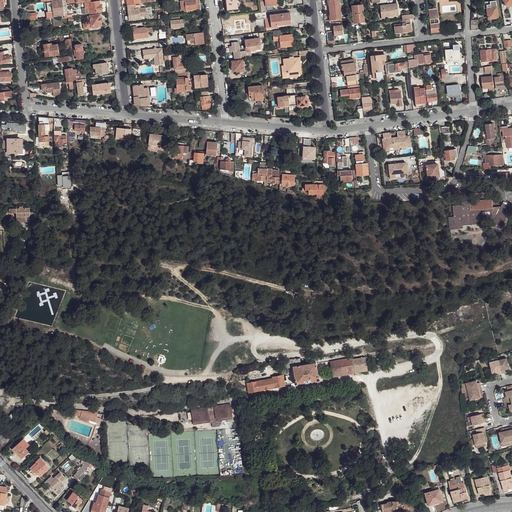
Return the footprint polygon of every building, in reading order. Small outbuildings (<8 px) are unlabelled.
[(55,2),(47,3),(48,8),(53,8),(53,11),(54,15),(64,13),(63,6),(64,6),(64,8),(67,8),(67,5),(66,0),(56,0),(55,0),(55,2)] [(185,0),(181,0),(182,11),(196,9),(195,0),(197,0),(185,0)] [(226,0),(227,10),(238,9),(238,5),(236,6),(236,3),(237,3),(236,0),(226,0)] [(328,0),(330,20),(341,19),(339,0),(328,0)] [(90,6),(90,13),(97,12),(102,11),(102,10),(101,4),(100,4),(100,1),(93,1),(90,2),(91,6),(90,6)] [(496,1),(483,2),(484,8),(487,8),(488,19),(495,18),(498,18),(496,1)] [(380,5),(382,18),(384,18),(384,17),(396,16),(395,9),(397,9),(397,3),(380,5)] [(352,6),(354,23),(364,22),(362,13),(363,13),(362,4),(352,6)] [(128,6),(129,20),(140,19),(138,8),(136,9),(135,5),(128,6)] [(437,8),(428,9),(429,19),(438,18),(437,8)] [(255,13),(256,20),(266,19),(265,12),(264,12),(261,12),(255,13)] [(37,13),(28,14),(28,21),(38,20),(37,13)] [(270,15),(271,28),(277,27),(277,25),(291,24),(290,17),(288,17),(288,13),(270,15)] [(100,14),(90,16),(91,22),(88,22),(83,23),(84,29),(89,28),(89,27),(101,25),(100,14)] [(172,20),(170,20),(171,26),(172,26),(172,29),(177,28),(177,27),(184,26),(183,19),(180,19),(180,17),(172,18),(172,20)] [(394,24),(395,34),(411,32),(410,19),(406,19),(402,19),(403,23),(394,24)] [(439,23),(430,24),(431,33),(440,32),(439,23)] [(132,27),(134,38),(148,37),(148,33),(148,32),(147,31),(146,31),(146,28),(137,29),(137,27),(132,27)] [(327,32),(328,45),(335,44),(334,31),(327,32)] [(186,34),(187,45),(204,43),(203,32),(186,34)] [(280,41),(281,47),(294,46),(292,35),(273,37),(274,41),(280,41)] [(245,40),(246,49),(251,49),(256,48),(256,49),(261,49),(259,38),(245,40)] [(239,41),(229,42),(231,58),(247,57),(246,50),(240,51),(239,41)] [(53,43),(44,45),(45,49),(45,52),(46,57),(59,54),(58,44),(53,45),(53,43)] [(77,56),(77,59),(84,58),(82,44),(75,45),(74,45),(75,56),(77,56)] [(406,45),(407,53),(415,52),(414,44),(406,45)] [(154,58),(155,65),(164,64),(162,48),(156,49),(154,49),(143,50),(143,57),(154,56),(154,58)] [(481,50),(482,62),(497,61),(496,49),(481,50)] [(0,64),(11,61),(11,59),(10,57),(8,50),(0,51),(0,64)] [(445,51),(446,61),(460,60),(459,50),(453,51),(453,50),(445,51)] [(282,66),(282,71),(286,71),(289,73),(289,77),(294,76),(296,78),(300,74),(301,74),(301,70),(298,67),(297,67),(297,65),(300,64),(299,51),(289,52),(290,58),(283,59),(284,65),(282,66)] [(173,55),(168,55),(168,60),(173,60),(174,69),(185,68),(183,53),(182,54),(173,55)] [(408,61),(409,67),(416,67),(416,64),(431,62),(431,53),(423,54),(414,55),(415,60),(408,60),(408,61)] [(371,56),(373,79),(383,78),(382,72),(382,64),(381,60),(384,60),(385,60),(384,54),(371,56)] [(232,61),(233,71),(237,70),(237,72),(244,71),(242,60),(232,61)] [(385,63),(386,71),(388,71),(388,65),(405,62),(405,61),(385,63)] [(388,65),(388,71),(392,71),(393,73),(402,72),(401,68),(409,67),(408,61),(405,61),(405,62),(388,65)] [(95,68),(96,74),(103,74),(108,73),(107,62),(93,64),(94,68),(95,68)] [(343,70),(344,76),(346,76),(355,75),(354,62),(341,64),(342,70),(343,70)] [(1,68),(0,68),(0,80),(10,80),(10,72),(1,72),(1,68)] [(69,82),(70,89),(74,88),(73,82),(72,80),(74,80),(81,79),(81,76),(81,73),(77,74),(76,69),(73,70),(73,68),(65,69),(67,83),(69,82)] [(494,77),(496,89),(499,88),(505,87),(503,73),(497,74),(498,77),(494,77)] [(194,80),(195,88),(208,87),(207,74),(194,76),(194,77),(194,80)] [(346,76),(347,86),(357,84),(357,79),(359,79),(358,74),(355,75),(346,76)] [(481,77),(482,89),(489,88),(494,87),(493,76),(481,77)] [(175,89),(175,92),(186,92),(186,90),(191,90),(191,84),(190,84),(190,81),(189,81),(189,77),(176,78),(177,89),(175,89)] [(76,80),(79,95),(85,94),(83,82),(86,82),(86,79),(76,80)] [(59,82),(46,84),(47,92),(53,91),(53,96),(61,95),(59,82)] [(111,91),(110,82),(92,85),(93,94),(103,93),(102,92),(111,91)] [(135,105),(147,106),(147,104),(148,104),(148,99),(147,99),(145,99),(145,97),(144,88),(143,84),(133,85),(134,100),(135,105)] [(251,95),(251,98),(255,98),(264,97),(262,85),(248,87),(249,95),(251,95)] [(425,89),(427,102),(437,100),(435,87),(432,88),(431,85),(426,86),(426,89),(425,89)] [(447,86),(448,94),(453,94),(453,95),(460,94),(459,85),(447,86)] [(340,90),(340,96),(346,95),(349,95),(350,98),(360,97),(359,88),(340,90)] [(414,89),(415,102),(421,102),(421,103),(426,103),(426,102),(425,88),(419,88),(414,89)] [(389,91),(390,104),(396,104),(396,106),(402,105),(401,93),(395,93),(395,90),(389,91)] [(0,100),(5,100),(4,97),(12,96),(11,91),(0,92),(0,100)] [(288,95),(289,105),(298,104),(297,97),(297,94),(288,95)] [(298,104),(298,106),(308,105),(307,99),(306,99),(305,96),(300,97),(300,94),(297,94),(297,97),(298,104)] [(278,97),(279,106),(289,105),(288,95),(278,97)] [(201,97),(202,109),(211,109),(209,96),(201,97)] [(362,98),(363,110),(372,109),(370,97),(362,98)] [(39,144),(39,145),(49,145),(49,136),(49,124),(54,124),(54,118),(39,117),(39,124),(39,132),(39,137),(39,144)] [(494,123),(486,125),(488,139),(485,140),(486,145),(495,143),(494,138),(496,138),(494,123)] [(75,124),(75,130),(85,133),(85,131),(85,125),(75,124)] [(439,128),(440,134),(449,133),(448,126),(439,128)] [(90,130),(90,135),(104,136),(105,128),(90,127),(90,130)] [(506,136),(508,149),(511,147),(511,127),(502,129),(503,137),(506,136)] [(117,128),(116,139),(123,139),(130,140),(131,129),(117,128)] [(424,135),(423,128),(413,129),(414,136),(418,136),(424,135)] [(149,134),(148,145),(149,145),(158,145),(161,146),(162,135),(149,134)] [(54,136),(55,147),(62,147),(62,143),(67,143),(67,135),(54,136)] [(409,135),(395,137),(397,148),(402,147),(407,146),(407,145),(411,144),(409,135)] [(245,149),(244,156),(251,157),(252,146),(254,146),(254,140),(253,140),(253,138),(243,137),(242,142),(242,144),(240,144),(239,144),(238,148),(245,149)] [(394,137),(383,139),(384,149),(395,147),(394,137)] [(7,154),(7,153),(23,153),(23,138),(7,138),(7,154)] [(207,142),(206,155),(216,156),(218,143),(207,142)] [(166,144),(165,154),(173,155),(174,145),(166,144)] [(188,152),(188,146),(174,145),(173,155),(173,158),(182,159),(182,158),(189,158),(190,152),(188,152)] [(303,146),(302,158),(315,159),(315,147),(311,147),(305,146),(303,146)] [(445,158),(446,160),(454,159),(454,158),(457,158),(456,149),(444,150),(445,153),(443,153),(444,158),(445,158)] [(324,151),(324,163),(329,163),(329,164),(335,164),(334,152),(331,152),(331,151),(324,151)] [(189,161),(189,164),(196,167),(197,163),(203,164),(204,155),(194,154),(194,161),(189,161)] [(355,164),(357,176),(368,174),(367,163),(363,164),(363,162),(364,161),(363,154),(354,155),(355,164)] [(491,169),(491,165),(503,165),(503,155),(487,156),(487,158),(485,158),(485,163),(484,164),(484,169),(491,169)] [(340,175),(340,180),(352,179),(352,175),(352,169),(343,170),(343,166),(347,166),(347,156),(343,156),(342,159),(342,162),(338,162),(338,170),(337,170),(337,176),(340,175)] [(222,171),(233,171),(234,161),(230,161),(230,160),(229,159),(227,158),(226,159),(226,161),(222,161),(220,160),(220,167),(222,167),(222,171)] [(252,171),(252,183),(255,184),(255,181),(254,181),(254,180),(264,181),(264,186),(266,186),(266,185),(266,182),(267,173),(267,171),(267,169),(266,169),(267,163),(259,163),(259,168),(258,168),(258,171),(252,171)] [(407,173),(406,163),(388,165),(389,174),(395,174),(396,178),(396,179),(408,177),(407,173)] [(426,165),(428,178),(431,177),(439,176),(437,163),(426,165)] [(267,168),(267,169),(267,171),(267,173),(266,182),(279,183),(279,177),(280,170),(272,169),(272,168),(267,168)] [(282,174),(281,184),(285,184),(285,186),(290,186),(290,185),(294,185),(295,175),(292,175),(282,174)] [(309,190),(309,194),(316,194),(317,197),(321,197),(320,194),(324,194),(324,190),(324,185),(323,181),(313,181),(313,184),(305,184),(305,190),(309,190)] [(449,217),(449,229),(463,228),(463,226),(483,224),(483,221),(482,212),(493,211),(493,208),(492,199),(469,201),(461,202),(461,205),(453,206),(454,217),(449,217)] [(494,220),(493,222),(502,227),(511,207),(506,205),(503,203),(499,210),(498,214),(494,220)] [(16,213),(17,222),(30,221),(30,208),(23,208),(23,207),(20,207),(20,208),(11,208),(11,213),(16,213)] [(482,212),(483,221),(494,220),(498,214),(493,211),(482,212)] [(332,371),(333,377),(355,373),(368,371),(365,357),(353,359),(352,358),(330,361),(331,365),(332,371)] [(301,365),(300,358),(284,360),(285,368),(287,368),(288,375),(285,376),(286,380),(286,382),(287,384),(318,379),(318,374),(316,364),(316,363),(301,365)] [(507,359),(498,360),(502,374),(506,373),(505,371),(509,369),(507,359)] [(490,363),(492,373),(496,372),(497,375),(502,374),(498,360),(490,363)] [(316,364),(318,374),(323,373),(323,371),(324,370),(326,371),(327,372),(332,371),(331,365),(328,366),(327,362),(316,364)] [(247,383),(249,392),(285,385),(284,383),(284,380),(283,375),(273,377),(273,378),(247,383)] [(467,384),(469,392),(482,389),(481,385),(478,384),(477,381),(467,384)] [(469,392),(471,401),(481,399),(481,394),(484,393),(482,389),(469,392)] [(191,409),(193,424),(232,419),(230,404),(191,409)] [(80,417),(79,419),(89,422),(89,420),(99,423),(101,419),(97,417),(98,413),(82,411),(80,417)] [(473,417),(475,425),(488,422),(487,417),(484,418),(483,414),(473,417)] [(474,435),(475,440),(485,438),(484,433),(486,432),(485,427),(476,430),(477,433),(474,435)] [(509,431),(501,434),(503,442),(511,440),(509,431)] [(29,452),(20,443),(13,449),(22,459),(29,452)] [(49,469),(40,459),(36,463),(38,464),(32,469),(40,478),(49,469)] [(87,468),(83,465),(75,475),(78,478),(85,471),(87,468)] [(89,474),(85,471),(78,478),(82,482),(89,474)] [(498,474),(504,491),(509,490),(509,487),(511,485),(511,478),(510,471),(498,474)] [(64,484),(57,476),(49,484),(54,488),(52,490),(58,495),(62,491),(60,488),(64,484)] [(476,481),(479,495),(485,493),(492,491),(488,478),(476,481)] [(451,488),(454,503),(463,501),(464,499),(469,497),(465,485),(451,488)] [(437,503),(442,502),(438,486),(434,487),(435,491),(424,493),(426,498),(427,498),(428,503),(437,501),(437,503)] [(106,511),(112,493),(103,490),(101,495),(100,494),(97,503),(95,503),(93,510),(99,511),(106,511)] [(84,499),(74,492),(68,502),(72,504),(71,506),(77,509),(84,499)] [(404,501),(395,502),(396,507),(397,507),(398,506),(399,506),(400,507),(401,508),(401,510),(403,510),(403,511),(405,511),(414,511),(416,505),(410,504),(410,503),(404,501)] [(395,508),(396,507),(395,502),(393,502),(387,503),(387,504),(381,506),(383,511),(394,511),(394,510),(396,510),(395,508)]
